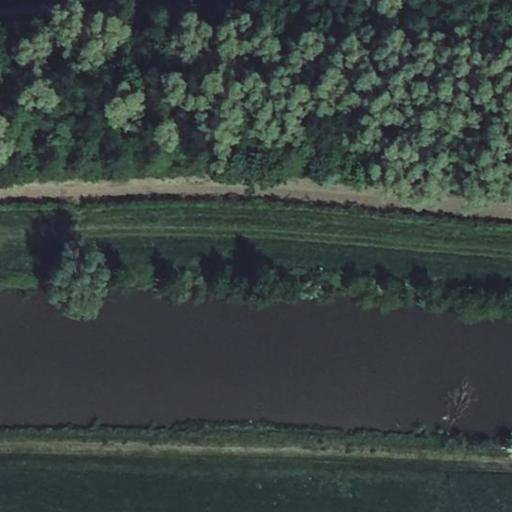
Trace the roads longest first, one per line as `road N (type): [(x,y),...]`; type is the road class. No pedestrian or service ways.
road 1 (track): [(0,447),(511,466)]
road 2 (track): [(0,20),(125,0)]
